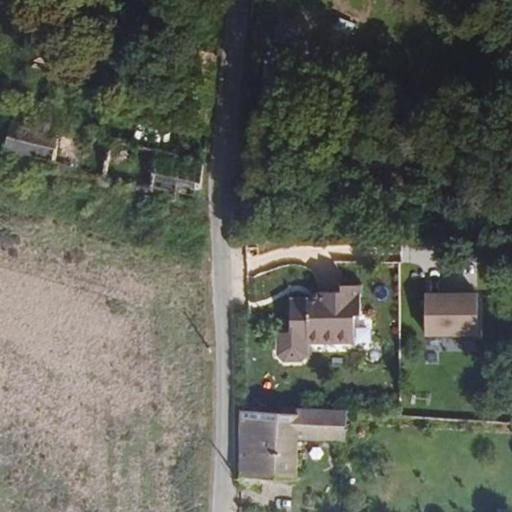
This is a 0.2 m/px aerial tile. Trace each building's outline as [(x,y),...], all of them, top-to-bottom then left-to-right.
[(74,52),(77,44),(43,36),(35,64),(49,68),(56,47),(74,52)] [(209,125),(217,43),(187,40),(184,68),(180,121),(209,125)] [(90,74),(94,60),(81,57),(77,71),(90,74)] [(206,157),(19,116),(6,160),(206,206),(206,157)] [(355,348),(356,321),(361,322),(362,290),(342,290),(342,295),(321,294),(315,302),(297,301),(297,312),(291,312),(291,335),(308,335),(308,343),(308,347),(355,348)] [(484,293),(432,293),(432,338),(484,338),(484,293)] [(290,479),(292,441),(344,445),(347,414),(295,411),(251,409),(238,409),(237,488),(254,489),(254,478),(290,479)]
